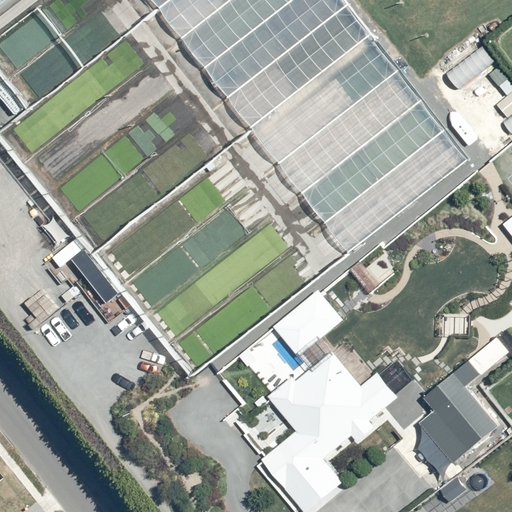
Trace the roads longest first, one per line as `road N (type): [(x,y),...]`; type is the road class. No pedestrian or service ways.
road 1 (unknown): [(178,511),(42,331)]
road 2 (residential): [(82,511),(0,404)]
